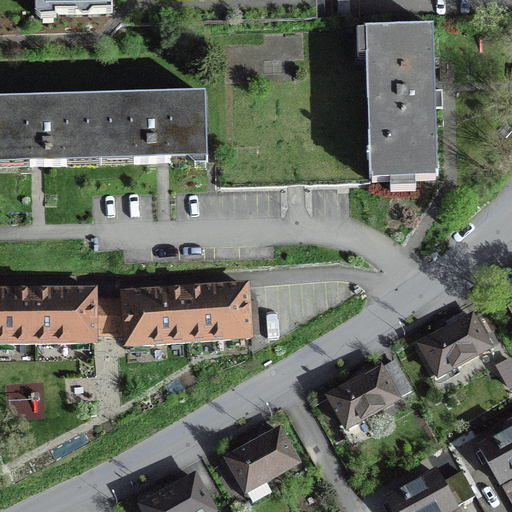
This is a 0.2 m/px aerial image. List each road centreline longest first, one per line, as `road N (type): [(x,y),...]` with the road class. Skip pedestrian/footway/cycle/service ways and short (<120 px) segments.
road 1 (residential): [(277,378),(405,301),(511,217)]
road 2 (residential): [(84,483),(277,378)]
road 3 (residential): [(352,511),(277,378)]
